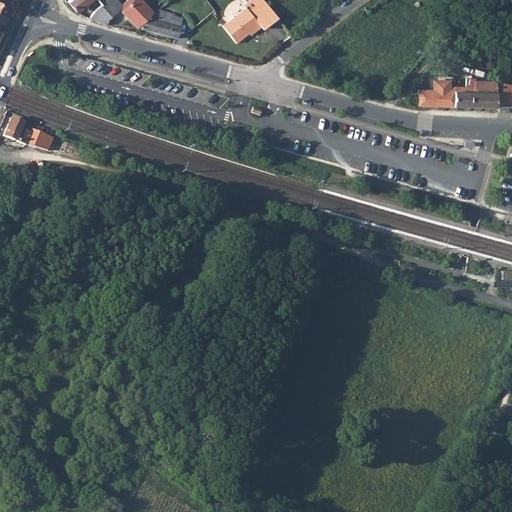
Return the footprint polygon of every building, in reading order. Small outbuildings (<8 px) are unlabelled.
[(67,0),(75,10),(77,12),(91,0),(97,0),(102,5),(107,0),(67,0)] [(107,0),(102,5),(97,9),(89,19),(108,24),(110,19),(122,8),(115,0),(107,0)] [(136,26),(151,11),(140,0),(134,0),(122,12),(136,26)] [(239,25),(247,35),(259,25),(262,29),(278,17),(263,0),(248,0),(246,2),(243,5),(246,7),(251,14),(239,25)] [(0,32),(11,8),(0,3),(0,32)] [(225,24),(239,41),(247,35),(239,25),(251,14),(246,7),(225,24)] [(142,29),(177,39),(184,20),(173,17),(174,14),(158,9),(140,23),(139,25),(142,29)] [(191,15),(184,20),(192,29),(198,24),(191,15)] [(222,27),(235,44),(239,41),(225,24),(222,27)] [(448,90),(448,86),(448,80),(433,79),(433,90),(448,90)] [(454,90),(453,106),(495,107),(495,99),(496,82),(495,81),(472,80),(472,81),(465,81),(465,86),(465,90),(454,90)] [(453,106),(454,90),(448,90),(433,90),(428,90),(419,89),(418,105),(453,106)] [(29,146),(44,149),(49,137),(27,128),(26,132),(17,129),(20,122),(6,117),(0,134),(0,135),(14,141),(29,146)]
